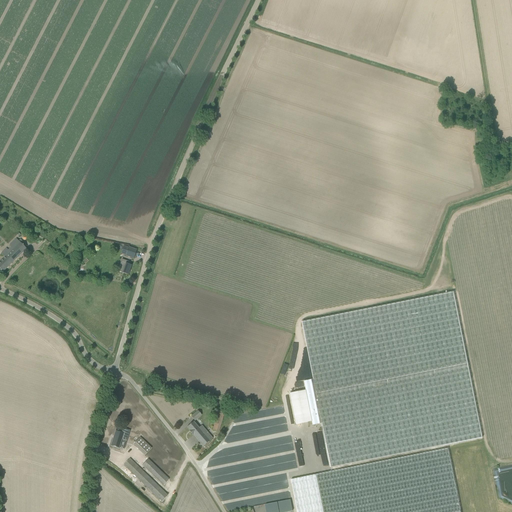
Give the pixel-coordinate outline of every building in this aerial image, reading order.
[(13,249),(0,262),(0,268),(3,272),(26,249),(17,239),(10,245),(13,249)] [(134,258),(136,250),(128,247),(125,255),(134,258)] [(129,265),(130,262),(122,259),(118,271),(128,275),(131,266),(129,265)] [(304,381),(306,390),(312,421),(313,425),(322,423),(331,468),(483,438),(454,292),(302,322),(314,379),(304,381)] [(309,422),(312,421),(306,390),(290,393),(297,424),(309,422)] [(201,415),(198,411),(191,416),(195,421),(201,415)] [(218,411),(213,430),(219,432),(224,413),(218,411)] [(204,446),(213,438),(202,425),(199,428),(193,422),(187,427),(190,430),(189,431),(193,435),(194,435),(204,446)] [(116,431),(111,445),(119,448),(122,439),(126,440),(127,436),(123,435),(124,434),(116,431)] [(146,455),(153,447),(141,437),(134,444),(146,455)] [(297,511),(494,511),(480,442),(302,477),(291,480),(297,511)] [(168,495),(130,459),(124,465),(162,501),(168,495)] [(142,465),(163,485),(169,479),(148,459),(142,465)] [(292,500),(265,503),(266,511),(288,511),(293,511),(292,500)]
